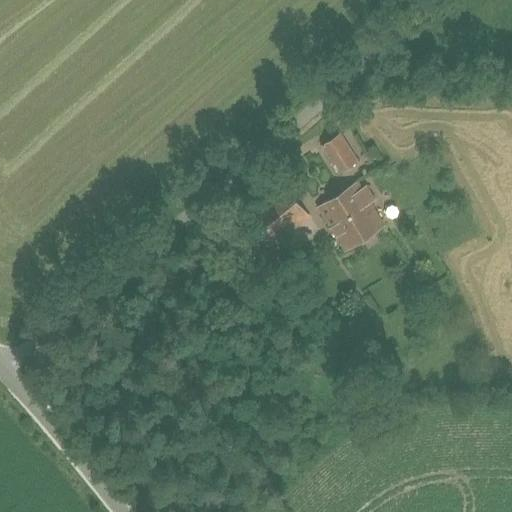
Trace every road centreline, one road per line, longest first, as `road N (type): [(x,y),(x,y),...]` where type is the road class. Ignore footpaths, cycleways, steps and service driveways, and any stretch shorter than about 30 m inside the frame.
road 1 (unclassified): [(2,370),(438,0)]
road 2 (unclassified): [(119,511),(2,370)]
